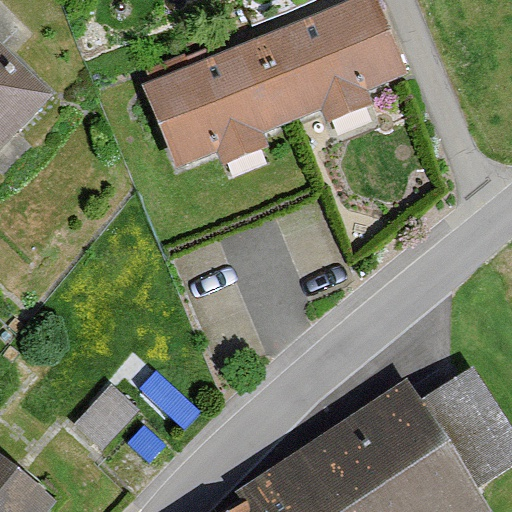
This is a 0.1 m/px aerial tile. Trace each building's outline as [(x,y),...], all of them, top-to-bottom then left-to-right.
[(378,0),(354,0),(258,38),(292,122),(409,75),(378,0)] [(258,38),(141,85),(175,168),(292,122),(258,38)] [(0,147),(46,102),(0,55),(0,147)] [(207,321),(349,283),(328,203),(185,240),(207,321)] [(511,406),(481,359),(242,511),(480,511),(511,492),(511,406)] [(102,449),(139,408),(114,386),(77,427),(102,449)] [(0,456),(0,511),(50,511),(57,504),(0,456)]
